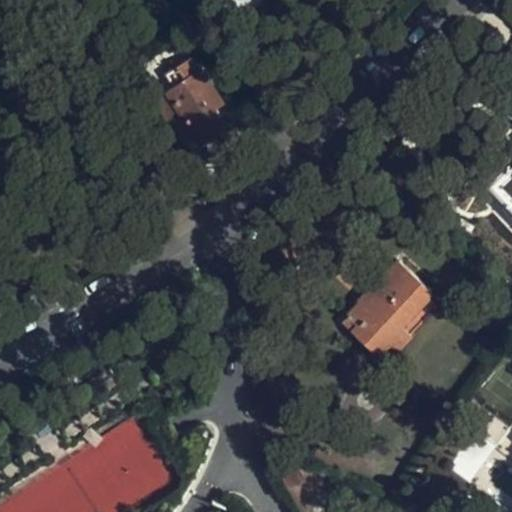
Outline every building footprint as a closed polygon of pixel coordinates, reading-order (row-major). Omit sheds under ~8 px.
[(153,102),(168,125),(183,115),(198,138),(207,132),(212,134),(220,131),(223,120),(215,108),(219,104),(188,59),(166,73),(175,87),(153,102)] [(362,324),(356,331),(383,355),(397,339),(404,346),(416,332),(407,324),(437,291),(401,259),(352,315),(362,324)] [(415,330),(444,297),(437,291),(407,324),(415,330)] [(352,315),(346,321),(356,331),(362,324),(352,315)] [(111,373),(105,366),(69,391),(74,398),(111,373)] [(501,442),(511,428),(491,413),(481,427),(501,442)]
